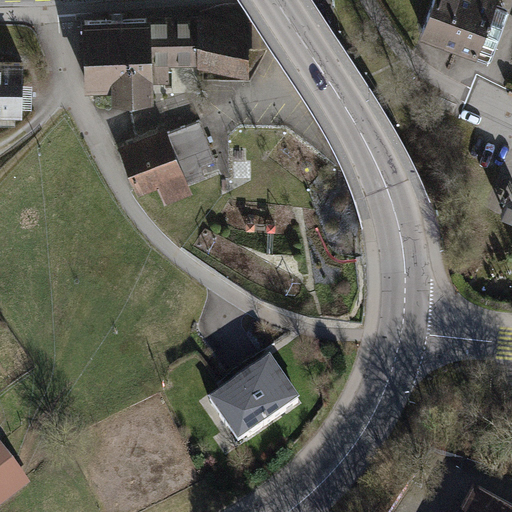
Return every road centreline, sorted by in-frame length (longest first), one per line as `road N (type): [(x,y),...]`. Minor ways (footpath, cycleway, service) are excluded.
road 1 (secondary): [(402,332),(405,260),(387,189),(276,0)]
road 2 (secondary): [(290,511),(337,468),(371,419),(402,332)]
